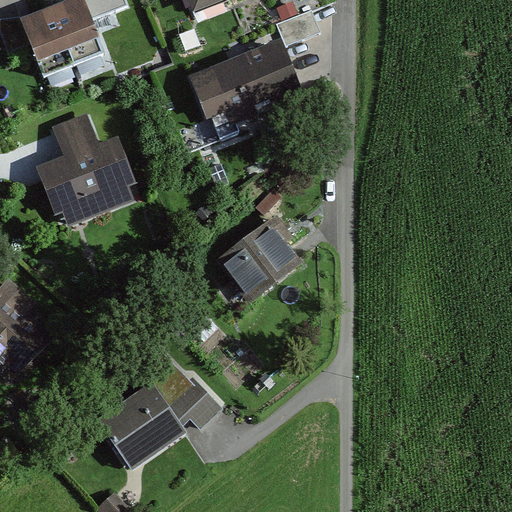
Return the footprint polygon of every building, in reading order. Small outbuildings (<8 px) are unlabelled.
[(46,0),(39,4),(63,62),(93,49),(80,16),(103,7),(99,0),(46,0)] [(183,0),(187,9),(208,0),(183,0)] [(63,62),(39,4),(8,13),(0,13),(0,41),(15,35),(29,73),(63,62)] [(322,37),(315,12),(298,17),(295,7),(277,12),(287,47),(322,37)] [(269,46),(202,74),(224,127),(291,99),(269,46)] [(64,161),(37,172),(56,220),(64,217),(69,231),(134,205),(129,192),(136,189),(118,143),(100,150),(87,116),(52,130),(64,161)] [(268,230),(216,267),(243,305),(295,267),(268,230)] [(37,306),(9,283),(0,293),(0,379),(9,387),(51,336),(28,317),(37,306)] [(141,384),(85,426),(120,471),(166,436),(158,425),(178,410),(191,427),(218,407),(191,372),(154,401),(141,384)] [(114,511),(105,500),(93,509),(95,511),(114,511)]
